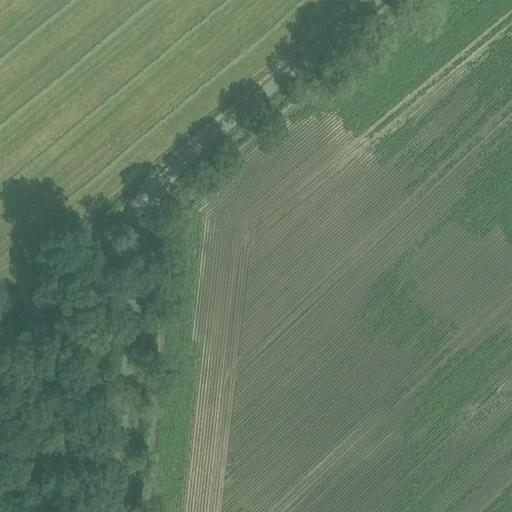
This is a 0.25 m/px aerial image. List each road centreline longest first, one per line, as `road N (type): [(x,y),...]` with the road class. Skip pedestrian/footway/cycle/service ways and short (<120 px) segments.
road 1 (unclassified): [(95,511),(126,208),(373,0)]
road 2 (track): [(126,208),(0,316)]
